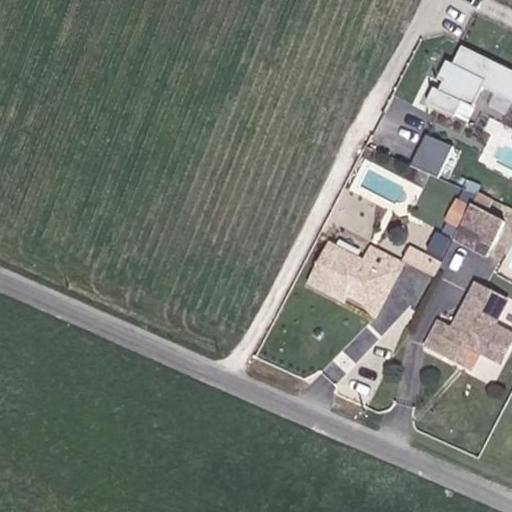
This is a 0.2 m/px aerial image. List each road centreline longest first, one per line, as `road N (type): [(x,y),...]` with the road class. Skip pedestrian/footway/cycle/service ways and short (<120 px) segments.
road 1 (unclassified): [(0,275),(511,499)]
road 2 (track): [(431,0),(230,376)]
